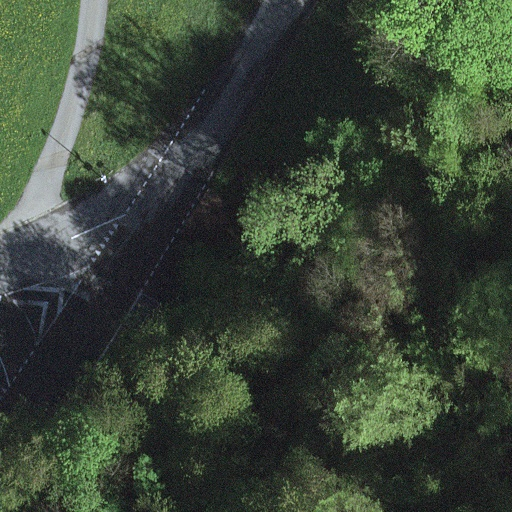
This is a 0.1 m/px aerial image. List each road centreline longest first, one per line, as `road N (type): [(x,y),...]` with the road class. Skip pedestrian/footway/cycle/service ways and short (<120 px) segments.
road 1 (tertiary): [(92,333),(286,0)]
road 2 (tertiary): [(92,333),(0,455)]
